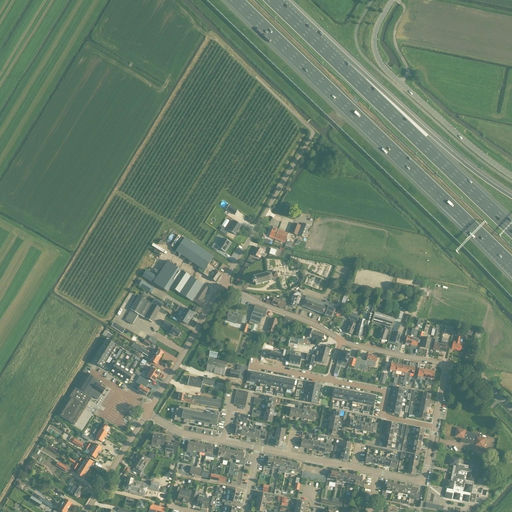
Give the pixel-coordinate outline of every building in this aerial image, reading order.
[(229,205),(226,210),(235,215),(238,210),(229,205)] [(232,224),(230,222),(225,229),(222,227),(220,231),(226,235),(229,231),(235,235),(241,225),(234,221),(232,224)] [(298,235),(305,237),(309,226),(302,223),(298,235)] [(297,235),(300,226),(294,224),(290,233),(297,235)] [(276,237),(278,230),(273,228),(269,237),(275,240),(276,237)] [(279,230),(278,230),(276,237),(275,240),(284,243),(288,234),(279,230)] [(204,271),(213,258),(185,238),(176,251),(204,271)] [(224,252),(230,243),(223,238),(218,246),(213,243),(211,247),(216,251),(218,248),(224,252)] [(265,250),(257,248),(253,255),(260,258),(261,256),(264,257),(266,255),(263,254),(265,250)] [(167,292),(170,287),(181,271),(167,262),(157,278),(153,283),(167,292)] [(218,279),(221,276),(208,267),(203,274),(216,282),(217,282),(218,280),(218,279)] [(153,284),(153,283),(157,278),(146,271),(142,277),(153,284)] [(192,302),(193,301),(203,285),(181,271),(170,287),(192,302)] [(269,281),(272,278),(273,279),(273,280),(278,279),(276,272),(270,273),(270,274),(267,273),(267,272),(266,272),(266,273),(254,276),(253,276),(253,279),(251,280),(252,281),(252,283),(254,283),(255,286),(256,285),(262,283),(262,284),(263,284),(263,283),(269,282),(270,282),(269,281)] [(139,286),(152,294),(155,289),(142,281),(139,286)] [(209,289),(203,285),(193,301),(201,307),(205,301),(202,300),(209,289)] [(374,293),(368,291),(366,296),(377,299),(379,294),(377,294),(374,293)] [(291,298),(288,305),(295,308),(299,298),(301,299),(303,294),(296,292),(295,296),(296,297),(295,299),(291,298)] [(160,309),(152,304),(144,299),(140,297),(139,296),(125,320),(132,325),(138,314),(152,322),(160,309)] [(328,306),(329,302),(325,301),(325,303),(306,296),(302,306),(324,315),(328,306)] [(281,301),(280,300),(277,307),(283,309),(287,300),(282,298),(281,301)] [(152,304),(160,309),(163,304),(155,299),(152,304)] [(277,307),(280,300),(275,299),(273,299),(271,299),(270,301),(267,300),(266,303),(277,307)] [(264,318),(267,310),(255,305),(249,320),(257,323),(260,316),(264,318)] [(179,306),(176,311),(179,313),(190,319),(193,314),(185,309),(179,306)] [(324,315),(328,317),(332,318),(333,315),(335,316),(339,308),(335,306),(334,308),(328,306),(324,315)] [(240,324),(243,316),(229,312),(226,320),(240,324)] [(392,328),(395,319),(375,312),(372,322),(386,326),(384,329),(382,329),(378,338),(385,340),(387,334),(389,335),(391,328),(392,328)] [(178,320),(187,325),(190,319),(179,313),(178,315),(180,316),(178,320)] [(352,321),(351,323),(350,322),(349,325),(346,332),(352,334),(355,327),(359,316),(351,313),(349,319),(352,321)] [(355,335),(361,337),(364,326),(365,326),(369,327),(372,315),(368,314),(366,321),(360,319),(357,327),(355,335)] [(274,333),(278,320),(272,318),(271,321),(269,321),(268,324),(270,324),(267,332),(270,333),(270,332),(274,333)] [(291,326),(293,320),(285,318),(283,323),(291,326)] [(165,321),(162,326),(170,331),(170,333),(169,335),(174,338),(175,336),(177,337),(178,336),(178,337),(180,334),(179,334),(181,331),(173,327),(174,326),(165,321)] [(111,326),(122,333),(125,329),(114,322),(111,326)] [(397,332),(400,322),(399,322),(399,323),(395,322),(392,331),(394,332),(391,342),(398,344),(401,333),(397,332)] [(445,328),(444,333),(452,335),(453,330),(450,329),(451,328),(446,327),(445,328)] [(321,342),(324,334),(310,329),(307,336),(321,342)] [(415,331),(415,330),(413,329),(412,329),(411,334),(410,337),(407,336),(405,343),(405,344),(405,345),(408,346),(408,345),(411,345),(415,331)] [(151,336),(148,341),(155,345),(158,340),(151,336)] [(452,348),(460,350),(461,343),(460,343),(461,338),(457,337),(455,342),(454,342),(452,348)] [(289,341),(288,347),(296,348),(297,344),(297,342),(298,339),(290,338),(289,341)] [(428,349),(430,339),(424,338),(421,347),(428,349)] [(108,340),(104,346),(113,351),(117,345),(108,340)] [(113,351),(104,346),(101,351),(110,357),(113,351)] [(328,356),(330,349),(321,347),(320,353),(315,351),(314,355),(318,356),(319,354),(321,355),(328,356)] [(147,351),(141,348),(139,351),(148,356),(147,358),(151,361),(150,361),(156,365),(160,359),(147,351)] [(149,349),(147,351),(160,359),(163,353),(157,350),(155,353),(149,349)] [(270,351),(269,358),(280,360),(281,355),(285,356),(286,350),(283,350),(282,353),(270,351)] [(110,357),(101,351),(97,357),(106,363),(110,357)] [(287,351),(286,359),(289,360),(289,362),(288,363),(299,365),(301,357),(294,356),(295,352),(287,351)] [(339,356),(337,364),(342,365),(343,362),(347,363),(350,353),(343,351),(341,357),(339,356)] [(328,356),(321,355),(321,356),(319,356),(317,362),(326,364),(328,356)] [(356,360),(354,367),(354,368),(365,370),(366,365),(374,366),(376,361),(377,357),(368,355),(366,362),(356,360)] [(103,368),(106,363),(97,357),(94,363),(103,368)] [(206,371),(214,373),(217,360),(208,358),(206,371)] [(227,363),(217,360),(214,373),(224,375),(227,363)] [(116,363),(111,371),(115,374),(121,366),(116,363)] [(244,370),(245,366),(241,365),(240,371),(230,370),(229,377),(242,379),(244,370)] [(115,374),(120,377),(125,368),(121,366),(115,374)] [(124,379),(129,371),(125,368),(120,377),(124,379)] [(152,368),(149,372),(157,377),(160,373),(152,368)] [(124,379),(129,382),(134,374),(129,371),(124,379)] [(149,372),(147,371),(144,376),(154,382),(157,377),(149,372)] [(60,416),(74,425),(92,397),(98,400),(101,394),(102,395),(106,389),(101,386),(103,384),(93,378),(94,378),(87,373),(87,374),(85,373),(70,397),(72,398),(60,416)] [(247,377),(246,383),(249,384),(250,382),(255,383),(257,374),(251,373),(250,377),(247,377)] [(190,376),(188,386),(201,388),(202,383),(211,385),(213,379),(203,377),(203,379),(190,376)] [(145,388),(147,385),(138,380),(136,383),(141,385),(137,391),(146,396),(148,393),(149,390),(145,388)] [(286,389),(286,390),(291,391),(291,392),(295,393),(296,387),(293,386),(294,381),(288,380),(287,389),(286,389)] [(307,389),(306,389),(308,389),(319,391),(320,385),(308,382),(307,389)] [(393,387),(392,394),(403,396),(404,390),(393,387)] [(307,395),(306,395),(317,397),(319,391),(308,389),(307,395)] [(178,400),(181,401),(183,402),(183,401),(184,401),(184,402),(193,403),(220,408),(221,401),(194,396),(193,399),(188,398),(188,395),(186,395),(179,393),(178,400)] [(392,394),(391,400),(402,402),(403,396),(392,394)] [(304,395),(303,401),(316,404),(317,397),(306,395),(307,395),(304,395)] [(391,400),(390,406),(400,408),(402,402),(391,400)] [(390,406),(388,413),(399,415),(400,408),(390,406)] [(217,429),(221,413),(214,411),(214,415),(189,410),(190,409),(179,407),(178,409),(176,409),(175,413),(177,413),(176,416),(175,416),(174,420),(194,424),(195,422),(197,422),(197,425),(201,426),(202,423),(204,424),(204,426),(208,427),(209,425),(211,425),(211,428),(217,429)] [(289,416),(295,417),(297,409),(288,407),(286,415),(289,416)] [(308,412),(307,420),(313,421),(314,418),(317,418),(317,414),(314,414),(315,413),(308,412)] [(331,416),(330,422),(338,424),(340,424),(341,422),(338,421),(339,418),(331,416)] [(96,423),(95,425),(101,429),(107,433),(110,428),(104,424),(102,427),(96,423)] [(374,425),(368,424),(367,432),(373,433),(373,430),(376,431),(378,424),(375,423),(374,425)] [(107,433),(101,429),(99,432),(93,428),(92,430),(105,437),(107,433)] [(482,437),(483,434),(466,431),(467,429),(457,428),(456,437),(461,438),(460,443),(485,447),(486,438),(482,437)] [(105,437),(92,430),(91,432),(97,436),(95,438),(102,442),(105,437)] [(164,445),(166,437),(154,435),(152,443),(151,445),(152,446),(155,446),(156,446),(157,444),(164,445)] [(309,438),(308,441),(307,447),(306,449),(312,450),(314,442),(315,439),(311,438),(311,437),(309,436),(309,438)] [(72,442),(81,448),(83,444),(75,439),(72,442)] [(391,443),(384,441),(382,448),(390,449),(391,443)] [(166,450),(173,451),(175,444),(167,443),(166,450)] [(90,448),(99,453),(102,448),(95,444),(93,447),(91,446),(90,448)] [(214,458),(216,450),(213,450),(214,448),(207,446),(206,454),(205,456),(214,458)] [(419,455),(420,449),(420,448),(413,447),(412,451),(410,451),(410,453),(411,453),(411,454),(419,455)] [(90,448),(88,450),(90,452),(89,455),(95,459),(96,458),(96,459),(97,459),(98,457),(98,456),(97,455),(99,453),(90,448)] [(224,458),(225,450),(219,448),(219,451),(216,450),(214,458),(217,459),(218,456),(224,458)] [(231,451),(225,450),(224,458),(223,460),(229,462),(230,459),(231,451)] [(244,454),(237,452),(236,460),(240,461),(239,465),(244,466),(246,459),(243,458),(244,454)] [(139,455),(138,455),(137,455),(136,457),(136,458),(137,458),(132,466),(135,467),(133,470),(140,475),(142,472),(141,471),(146,463),(144,462),(146,459),(143,457),(142,456),(139,455)] [(408,461),(410,462),(417,463),(419,457),(411,455),(410,459),(409,458),(408,461)] [(93,462),(86,458),(83,464),(90,468),(91,465),(93,466),(94,464),(93,462)] [(264,467),(267,468),(266,469),(273,470),(273,468),(275,460),(268,458),(268,461),(265,461),(264,467)] [(445,498),(452,500),(460,501),(460,500),(462,501),(462,502),(469,503),(471,494),(475,494),(477,487),(473,486),(476,474),(471,473),(472,470),(476,471),(478,463),(470,461),(469,466),(458,464),(459,459),(452,458),(450,465),(454,466),(451,481),(447,480),(445,488),(447,489),(446,492),(445,498)] [(58,462),(56,466),(59,467),(65,471),(67,468),(61,464),(58,462)] [(77,467),(86,473),(90,468),(83,464),(81,462),(79,465),(76,463),(75,466),(77,467)] [(285,470),(285,473),(291,475),(291,472),(292,472),(293,464),(287,462),(285,470)] [(299,465),(293,464),(292,472),(295,472),(294,474),(297,475),(297,474),(300,474),(302,468),(299,468),(299,465)] [(85,475),(86,473),(77,467),(76,470),(77,471),(78,470),(76,474),(83,478),(84,478),(85,478),(86,476),(86,475),(85,475)] [(327,480),(330,480),(330,482),(336,484),(338,473),(332,472),(331,474),(328,474),(327,480)] [(344,474),(338,473),(336,484),(342,485),(342,482),(344,474)] [(220,476),(211,474),(209,481),(214,482),(214,481),(219,482),(220,476)] [(135,494),(139,482),(137,481),(133,480),(133,479),(128,477),(124,491),(135,494)] [(362,478),(356,477),(355,485),(361,486),(360,487),(363,487),(365,481),(362,481),(362,478)] [(78,498),(83,489),(78,486),(80,483),(73,479),(70,483),(75,486),(71,493),(78,498)] [(15,487),(22,490),(25,485),(18,482),(15,487)] [(150,485),(139,482),(135,494),(144,497),(147,488),(158,492),(160,485),(151,482),(150,485)] [(392,493),(393,484),(387,483),(387,486),(384,485),(382,491),(386,492),(386,491),(392,493)] [(230,490),(229,495),(239,497),(240,492),(236,491),(235,490),(235,488),(227,486),(226,489),(230,490)] [(182,502),(186,490),(176,487),(174,495),(178,497),(177,500),(182,502)] [(411,488),(410,496),(416,497),(415,498),(419,499),(420,493),(417,492),(418,489),(411,488)] [(193,501),(195,492),(186,490),(182,502),(188,503),(189,500),(193,501)] [(201,507),(204,498),(205,495),(195,492),(193,501),(197,502),(196,506),(201,507)] [(33,493),(31,496),(50,508),(52,504),(33,493)] [(32,497),(30,501),(39,507),(42,503),(32,497)] [(214,497),(211,497),(210,499),(204,498),(201,507),(207,509),(208,505),(212,506),(214,497)] [(59,503),(62,505),(68,509),(70,507),(71,507),(73,505),(72,504),(72,503),(65,499),(63,502),(61,501),(59,503)] [(146,501),(138,500),(137,508),(145,509),(146,501)] [(53,507),(58,510),(61,511),(66,511),(68,509),(62,505),(59,503),(57,502),(56,501),(53,507)] [(225,503),(223,511),(226,511),(225,511),(236,511),(237,508),(229,507),(230,504),(227,504),(225,503)]
